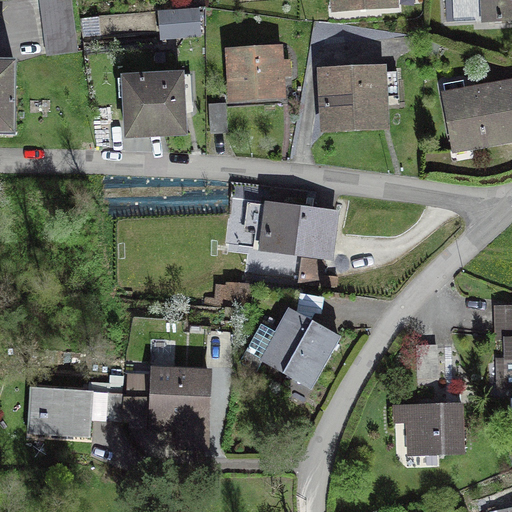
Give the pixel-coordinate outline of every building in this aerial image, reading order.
[(69,0),(39,0),(46,55),(76,51),(69,0)] [(334,0),(335,8),(393,4),(393,0),(334,0)] [(511,0),(499,0),(500,2),(482,2),(481,0),(453,0),(455,21),(511,18),(511,0)] [(171,10),(172,27),(183,26),(184,36),(199,35),(198,9),(171,10)] [(232,100),(282,97),(279,48),(234,51),(235,74),(230,74),(232,100)] [(0,62),(0,127),(13,127),(13,62),(0,62)] [(323,73),(326,128),(383,125),(382,104),(399,103),(397,71),(381,72),(380,70),(323,73)] [(124,78),(127,136),(184,133),(182,103),(192,102),(191,75),(124,78)] [(511,84),(445,97),(455,148),(511,137),(511,84)] [(227,130),(226,104),(209,105),(211,131),(227,130)] [(268,205),(262,248),(329,257),(335,214),(268,205)] [(303,260),(300,282),(337,285),(338,278),(321,276),(323,262),(303,260)] [(228,287),(227,303),(243,304),(245,288),(228,287)] [(511,306),(496,307),(497,339),(511,339),(511,306)] [(339,338),(289,310),(279,328),(263,320),(240,362),(256,371),(262,360),(297,380),(300,374),(314,382),(339,338)] [(437,348),(416,348),(417,378),(437,378),(437,348)] [(511,359),(498,359),(499,388),(511,387),(511,359)] [(208,373),(154,370),(152,419),(180,420),(179,447),(205,448),(208,373)] [(122,422),(123,397),(123,394),(121,394),(123,376),(110,375),(105,421),(122,422)] [(126,397),(123,397),(122,422),(129,423),(128,428),(146,429),(148,379),(126,379),(126,397)] [(30,387),(27,433),(90,437),(92,391),(30,387)] [(409,455),(462,453),(461,404),(407,406),(409,455)]
